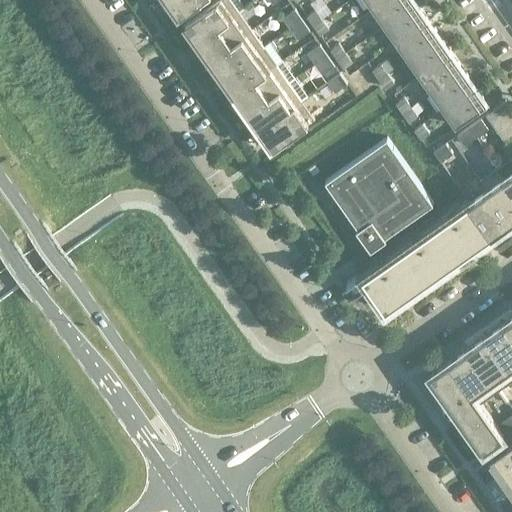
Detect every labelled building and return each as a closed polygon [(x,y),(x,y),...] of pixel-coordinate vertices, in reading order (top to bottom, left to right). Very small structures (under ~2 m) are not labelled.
[(199,0),(172,0),(182,13),(199,0)] [(246,6),(241,0),(215,0),(187,20),(200,38),(240,10),(246,6)] [(383,0),(374,7),(385,24),(417,2),(417,1),(415,3),(412,0),(383,0)] [(417,2),(385,24),(397,40),(429,18),(419,5),(417,7),(415,3),(417,2)] [(303,18),(295,8),(282,17),(290,27),(303,18)] [(316,9),(308,15),(314,24),(322,18),(316,9)] [(240,10),(200,38),(212,56),(252,27),(240,10)] [(310,29),(303,18),(290,27),(298,38),(310,29)] [(329,28),(322,18),(314,24),(321,34),(329,28)] [(438,31),(429,18),(397,40),(409,57),(440,35),(438,36),(436,33),(438,31)] [(264,45),(252,27),(212,56),(224,74),(265,45),(264,45)] [(441,35),(440,35),(409,57),(421,74),(452,52),(443,38),(441,40),(439,37),(441,35)] [(270,40),(264,45),(265,45),(224,74),(237,91),(283,59),(270,40)] [(327,54),(320,43),(307,52),(315,63),(327,54)] [(340,43),(331,48),(338,57),(346,52),(340,43)] [(353,61),(346,52),(338,57),(345,67),(353,61)] [(461,65),(452,52),(421,74),(432,91),(464,68),(462,69),(459,66),(461,65)] [(335,65),(327,54),(315,63),(322,73),(335,65)] [(296,76),(283,59),(237,91),(249,109),(296,76)] [(381,62),(373,68),(379,78),(388,72),(381,62)] [(464,69),(464,68),(432,91),(444,107),(476,85),(466,72),(464,73),(462,70),(464,69)] [(348,82),(340,72),(327,80),(335,91),(348,82)] [(394,81),(388,72),(379,78),(386,87),(394,81)] [(308,94),(296,76),(249,109),(262,127),(302,98),(303,99),(308,94)] [(485,98),(476,85),(444,107),(456,125),(488,102),(487,101),(485,103),(483,99),(485,98)] [(404,96),(396,102),(403,111),(411,105),(404,96)] [(302,98),(262,127),(275,145),(315,116),(303,99),(302,98)] [(511,139),(511,109),(505,100),(486,113),(507,143),(511,139)] [(418,115),(411,105),(403,111),(410,120),(418,115)] [(489,127),(482,117),(470,125),(477,136),(489,127)] [(423,122),(415,128),(422,137),(430,132),(423,122)] [(477,136),(470,125),(458,133),(465,144),(477,136)] [(357,228),(371,249),(387,237),(386,235),(434,202),(387,136),(325,179),(358,227),(357,228)] [(454,152),(446,141),(434,150),(441,160),(454,152)] [(480,179),(484,185),(487,188),(511,221),(511,219),(511,185),(505,176),(506,175),(499,165),(480,179)] [(487,188),(484,185),(468,197),(493,233),(511,221),(487,188)] [(467,196),(432,221),(360,272),(386,308),(493,233),(468,197),(467,196)] [(354,291),(364,284),(357,274),(347,281),(354,291)] [(511,315),(503,322),(511,335),(511,315)] [(511,335),(503,322),(485,335),(511,372),(511,335)] [(511,379),(511,372),(485,335),(468,347),(498,390),(511,379)] [(498,390),(468,347),(450,360),(473,393),(474,392),(481,402),(498,390)] [(473,393),(450,360),(431,373),(455,406),(460,401),(471,417),(465,421),(485,448),(504,435),(481,402),(474,392),(473,393)] [(511,428),(511,414),(502,422),(509,431),(511,428)] [(511,439),(491,455),(492,456),(493,456),(504,471),(511,465),(511,439)]
